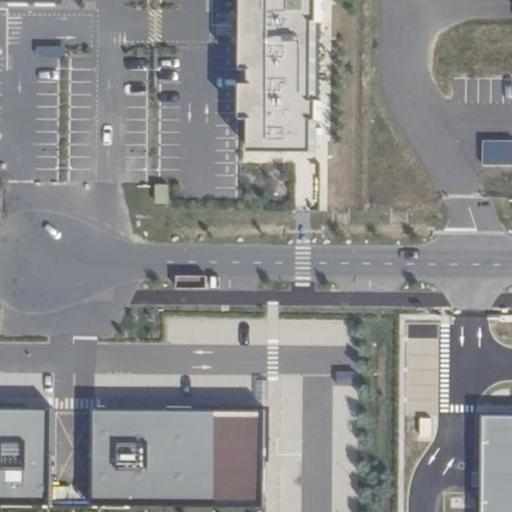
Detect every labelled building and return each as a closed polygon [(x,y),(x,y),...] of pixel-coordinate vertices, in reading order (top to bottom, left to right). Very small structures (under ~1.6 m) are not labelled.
[(245,0),(246,21),(242,21),(242,37),(246,37),(245,121),(253,121),(253,153),(316,154),(317,121),(322,121),(322,102),(317,103),(317,23),(322,23),(322,0),(245,0)] [(215,90),(236,89),(236,77),(215,77),(215,90)] [(215,102),(236,102),(236,89),(215,90),(215,102)] [(215,114),(237,114),(236,102),(215,102),(215,114)] [(215,127),(237,127),(237,114),(215,114),(215,127)] [(215,139),(237,139),(237,127),(215,127),(215,139)] [(215,151),(237,151),(237,139),(215,139),(215,151)] [(511,143),(483,143),(483,166),(511,166),(511,143)] [(215,164),(237,164),(237,151),(215,151),(215,164)] [(216,176),(237,176),(237,164),(215,164),(216,176)] [(216,188),(237,188),(237,176),(216,176),(216,188)] [(170,184),(154,184),(154,204),(169,204),(170,184)] [(216,201),(237,201),(237,188),(216,188),(216,201)] [(0,505),(53,506),(54,408),(0,407),(0,505)] [(108,409),(94,409),(93,506),(267,508),(267,469),(267,410),(249,410),(141,409),(108,409)] [(511,511),(511,416),(484,416),(483,511),(511,511)]
